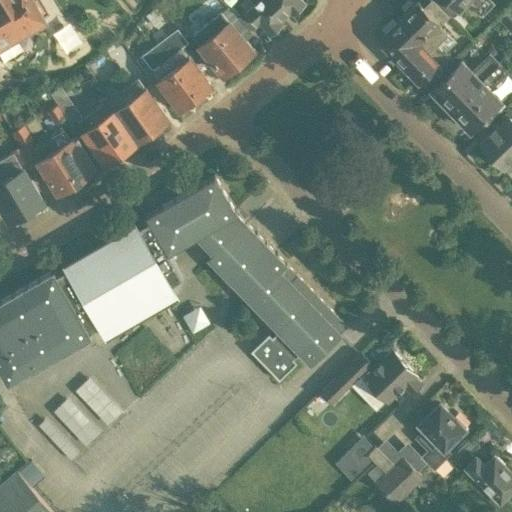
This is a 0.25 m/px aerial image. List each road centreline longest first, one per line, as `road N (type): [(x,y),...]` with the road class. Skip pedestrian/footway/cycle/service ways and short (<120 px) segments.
road 1 (residential): [(221,112),(511,411)]
road 2 (residential): [(511,222),(324,24)]
road 3 (residential): [(221,112),(93,205),(0,259)]
road 4 (residential): [(221,112),(324,24)]
